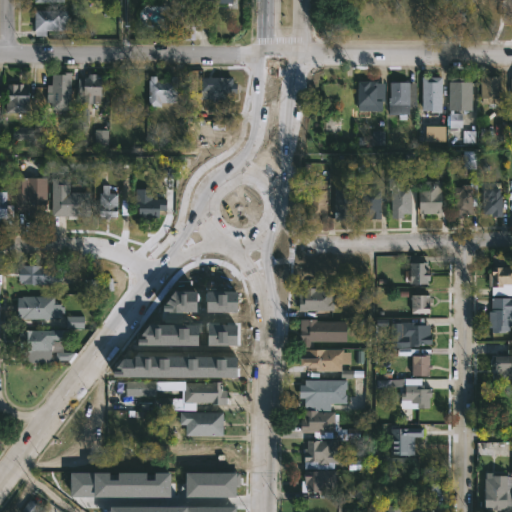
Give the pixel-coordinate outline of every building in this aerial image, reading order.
[(48,36),(36,36),(36,10),(69,10),(69,30),(48,30),(48,36)] [(197,39),(182,39),(182,12),(196,12),(197,39)] [(73,72),(72,110),(67,110),(67,118),(56,118),(56,110),(52,110),(52,105),(46,105),(47,93),(53,93),(54,74),(67,74),(67,72),(73,72)] [(99,73),(99,76),(104,76),(104,95),(94,95),(94,104),(86,103),(86,77),(90,77),(90,73),(99,73)] [(179,76),(179,102),(163,102),(163,106),(149,106),(149,76),(160,76),(160,79),(170,79),(170,76),(179,76)] [(438,110),(438,113),(433,113),(433,110),(423,110),(424,76),(444,77),(444,110),(438,110)] [(503,76),(502,103),(482,103),(483,76),(503,76)] [(235,77),(235,83),(240,83),(240,93),(235,93),(235,99),(201,99),(201,90),(203,90),(203,77),(235,77)] [(472,77),(472,81),(474,81),(474,110),(450,110),(450,81),(453,81),(453,77),(472,77)] [(379,81),(379,83),(386,83),(386,101),(384,101),(384,111),(360,110),(360,81),(379,81)] [(411,82),(418,83),(418,108),(411,108),(411,114),(409,114),(409,120),(400,120),(400,118),(398,118),(398,114),(390,114),(391,82),(411,82)] [(24,83),(24,87),(31,87),(30,113),(5,112),(6,87),(9,87),(9,84),(24,83)] [(461,128),(462,112),(449,112),(449,127),(461,128)] [(35,126),(45,126),(45,114),(35,114),(35,126)] [(448,141),(428,141),(428,125),(448,125),(448,141)] [(34,126),(34,134),(41,134),(41,138),(48,138),(48,147),(32,147),(32,139),(14,139),(14,126),(34,126)] [(108,130),(95,130),(94,143),(107,144),(108,130)] [(384,130),(372,131),(372,145),(384,145),(384,130)] [(474,143),(474,131),(463,131),(463,142),(474,143)] [(463,169),(476,169),(476,151),(463,151),(463,169)] [(474,195),(474,214),(466,215),(466,217),(455,217),(454,198),(452,198),(452,187),(463,187),(463,184),(471,184),(471,173),(478,173),(478,195),(474,195)] [(17,210),(16,210),(16,177),(48,177),(48,211),(17,210)] [(403,180),(403,186),(414,186),(413,218),(393,218),(393,204),(390,204),(390,180),(403,180)] [(420,213),(420,181),(446,180),(446,189),(444,189),(444,213),(420,213)] [(357,183),(357,189),(359,189),(359,198),(355,198),(355,219),(337,219),(337,184),(357,183)] [(120,193),(119,217),(99,216),(100,194),(102,194),(102,185),(111,185),(111,193),(120,193)] [(493,212),(485,213),(484,189),(504,188),(504,212),(493,212)] [(145,189),(145,199),(168,199),(168,210),(162,210),(162,217),(140,217),(140,204),(136,204),(136,189),(145,189)] [(329,190),(328,219),(309,219),(309,189),(329,190)] [(8,200),(8,204),(14,204),(14,216),(2,217),(1,221),(0,220),(0,190),(8,190),(8,193),(12,193),(12,200),(8,200)] [(381,191),(382,218),(371,219),(371,216),(363,216),(362,191),(381,191)] [(67,216),(67,222),(56,222),(56,216),(52,216),(52,192),(91,193),(91,216),(67,216)] [(429,262),(429,271),(433,271),(433,280),(430,280),(430,283),(413,283),(413,263),(429,262)] [(36,265),(63,266),(63,285),(23,283),(23,278),(20,277),(20,271),(23,271),(23,264),(36,265)] [(511,267),(511,294),(493,294),(494,287),(491,287),(491,273),(494,273),(494,267),(511,267)] [(96,280),(84,280),(85,292),(97,292),(96,280)] [(319,288),(319,290),(335,290),(335,310),(301,312),(301,288),(319,288)] [(354,296),(365,296),(364,288),(353,289),(354,296)] [(199,290),(199,295),(215,295),(215,293),(224,293),(224,313),(198,313),(198,302),(191,302),(192,290),(199,290)] [(432,295),(432,314),(412,313),(412,294),(432,295)] [(56,297),(56,304),(63,304),(63,307),(65,307),(65,314),(63,314),(62,318),(55,318),(55,319),(50,319),(50,320),(19,318),(19,297),(56,297)] [(511,298),(511,331),(508,331),(508,333),(492,333),(492,328),(491,328),(492,298),(511,298)] [(67,328),(84,328),(84,316),(67,316),(67,328)] [(312,347),(302,347),(302,327),(310,328),(310,321),(340,321),(340,342),(312,342),(312,347)] [(420,346),(409,346),(409,338),(403,338),(403,322),(418,322),(418,325),(432,325),(431,335),(434,335),(434,343),(420,343),(420,346)] [(236,342),(236,326),(209,326),(209,343),(236,342)] [(53,344),(53,362),(24,362),(24,351),(23,351),(23,331),(67,331),(67,340),(57,340),(57,344),(53,344)] [(223,332),(223,341),(225,341),(225,363),(215,362),(215,354),(205,354),(204,357),(175,356),(166,354),(166,349),(170,349),(170,347),(185,347),(185,340),(188,340),(189,331),(223,332)] [(344,361),(344,370),(365,370),(365,377),(342,378),(342,371),(310,371),(310,366),(303,366),(303,350),(345,350),(345,361),(344,361)] [(56,360),(71,360),(71,352),(56,352),(56,360)] [(434,367),(434,369),(431,369),(431,377),(413,376),(414,353),(431,354),(431,365),(434,365),(434,367)] [(511,355),(511,382),(498,382),(498,368),(496,368),(496,358),(498,358),(498,355),(511,355)] [(159,370),(133,370),(133,358),(160,358),(160,370),(159,370)] [(422,379),(422,383),(426,383),(426,387),(434,387),(434,396),(431,396),(431,408),(401,408),(401,405),(398,405),(398,400),(401,400),(401,391),(407,391),(407,386),(378,387),(378,379),(406,377),(422,379)] [(349,380),(347,395),(349,395),(349,404),(306,403),(306,395),(300,395),(300,385),(307,385),(307,379),(349,380)] [(137,403),(125,403),(125,394),(129,394),(129,381),(157,381),(157,396),(137,396),(137,403)] [(224,382),(223,405),(214,405),(214,403),(197,402),(197,411),(161,410),(161,398),(186,399),(186,383),(213,383),(213,382),(224,382)] [(320,409),(320,411),(336,410),(336,413),(340,413),(340,428),(362,428),(362,438),(336,439),(335,431),(302,432),(302,419),(306,419),(305,409),(320,409)] [(226,425),(225,436),(188,436),(188,425),(181,425),(181,412),(226,412),(226,425)] [(411,437),(411,442),(413,442),(412,448),(410,448),(410,456),(391,456),(391,428),(424,428),(424,437),(411,437)] [(308,469),(306,469),(306,449),(309,449),(309,441),(338,440),(338,463),(335,463),(335,469),(308,469)] [(224,444),(224,453),(226,453),(225,464),(224,464),(223,470),(215,470),(215,464),(191,463),(191,460),(185,460),(185,451),(191,451),(192,443),(224,444)] [(338,471),(337,492),(302,492),(303,481),(306,481),(306,478),(304,478),(304,474),(307,474),(307,471),(338,471)] [(171,497),(171,473),(154,472),(154,480),(146,479),(146,473),(118,472),(118,480),(109,480),(109,473),(71,472),(70,496),(171,497)] [(202,474),(202,478),(230,480),(230,494),(224,494),(224,496),(193,496),(193,493),(190,493),(190,490),(172,490),(172,473),(202,474)] [(511,476),(511,508),(504,509),(504,511),(495,511),(495,508),(487,508),(487,479),(489,479),(489,473),(496,473),(496,476),(511,476)] [(430,496),(441,495),(440,483),(430,483),(430,496)] [(39,511),(48,501),(58,508),(55,511),(39,511)] [(25,511),(38,511),(38,503),(25,503),(25,511)]
